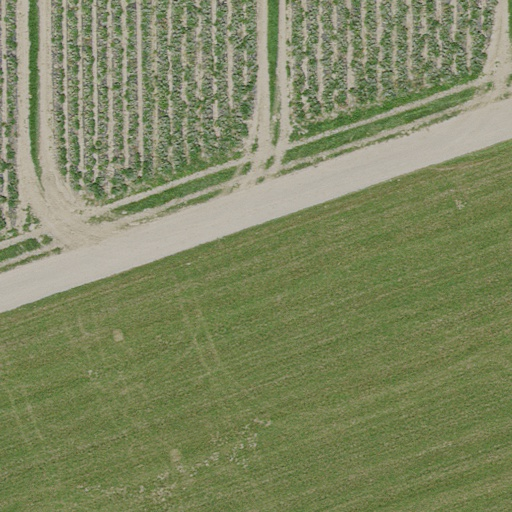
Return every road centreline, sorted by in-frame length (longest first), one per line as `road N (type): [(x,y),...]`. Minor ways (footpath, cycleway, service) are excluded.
road 1 (track): [(0,217),(511,38)]
road 2 (unclassified): [(0,298),(511,120)]
